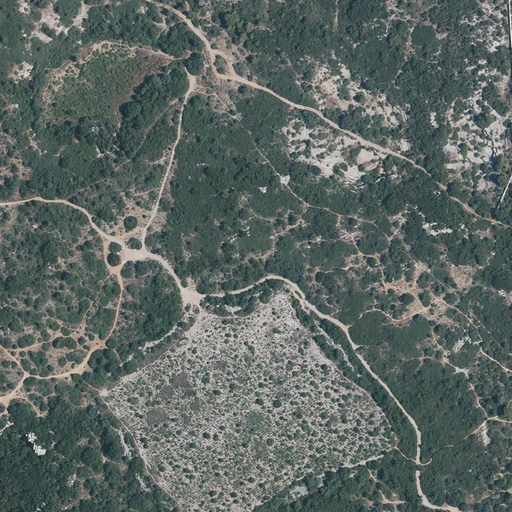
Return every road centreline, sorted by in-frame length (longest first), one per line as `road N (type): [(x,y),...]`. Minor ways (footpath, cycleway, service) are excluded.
road 1 (track): [(209,49),(184,58),(193,86),(146,229),(146,252),(192,296),(225,295),(272,277),(292,283),(345,329),(411,418),(421,494),(455,511)]
road 2 (track): [(187,0),(217,76),(313,108),(444,188)]
